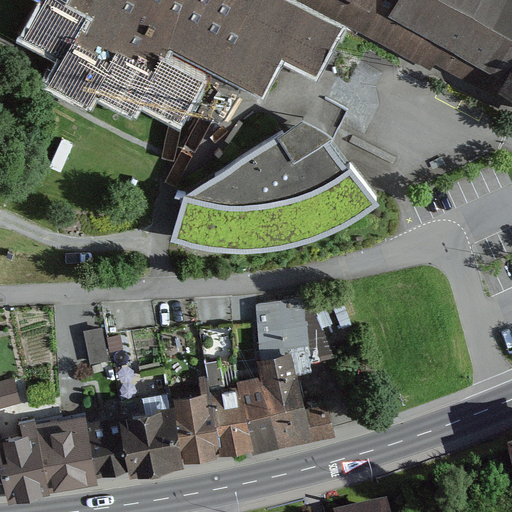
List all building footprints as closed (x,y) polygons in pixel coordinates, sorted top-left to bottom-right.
[(47,0),(32,30),(66,48),(51,78),(83,95),(91,80),(129,100),(134,90),(176,112),(205,55),(258,82),(274,52),(314,73),(346,11),(499,90),(502,82),(511,87),(511,0),(95,0),(91,9),(72,0),(47,0)] [(342,124),(348,109),(329,102),(323,117),(342,124)] [(317,115),(198,192),(185,234),(243,244),(301,239),(346,224),(387,201),(342,136),(317,115)] [(107,326),(87,328),(90,362),(109,361),(107,326)] [(261,357),(266,379),(279,438),(333,426),(327,400),(303,405),(291,350),(261,357)] [(266,379),(241,385),(253,439),(254,444),(279,438),(266,379)] [(0,382),(0,399),(17,396),(13,380),(0,382)] [(208,392),(220,446),(253,439),(241,385),(208,392)] [(183,454),(220,446),(208,392),(171,400),(183,454)] [(171,400),(123,412),(133,461),(134,465),(183,454),(171,400)] [(95,468),(133,461),(123,412),(84,420),(95,468)] [(95,468),(84,420),(83,413),(37,423),(38,428),(50,484),(96,473),(95,468)] [(13,492),(50,484),(38,428),(1,437),(13,492)] [(0,491),(13,492),(1,437),(0,436),(0,491)]
